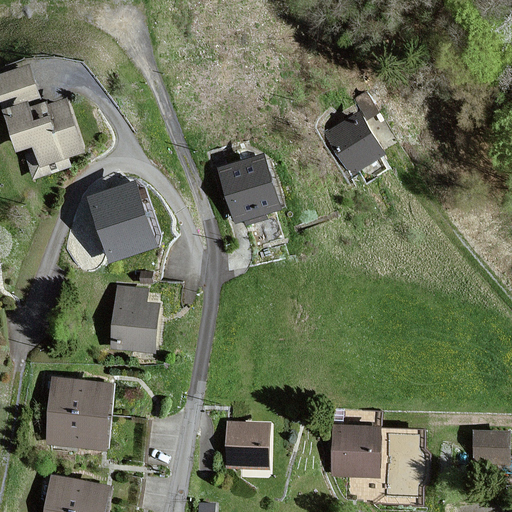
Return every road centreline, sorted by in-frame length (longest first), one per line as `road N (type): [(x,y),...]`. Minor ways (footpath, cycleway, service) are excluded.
road 1 (residential): [(176,511),(213,280),(180,210),(152,174),(116,164),(80,184),(21,361)]
road 2 (track): [(213,280),(210,219),(151,71),(131,36),(107,19)]
road 3 (unknown): [(511,419),(385,417)]
